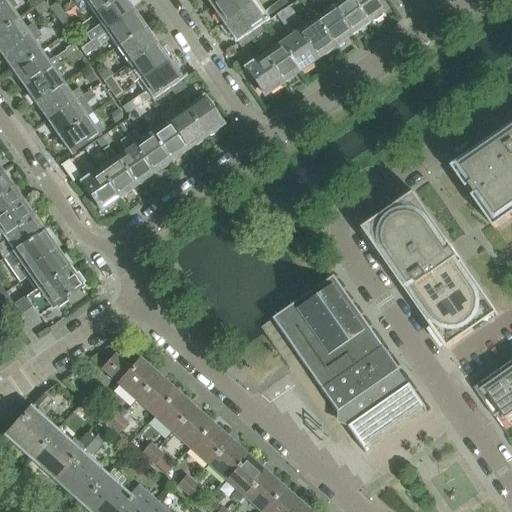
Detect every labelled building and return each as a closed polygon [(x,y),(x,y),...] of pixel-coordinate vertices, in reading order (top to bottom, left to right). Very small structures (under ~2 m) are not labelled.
[(40,0),(30,0),(27,2),(33,10),(34,9),(43,3),(40,0)] [(81,0),(93,16),(116,0),(81,0)] [(128,7),(130,6),(125,0),(116,0),(93,16),(105,32),(133,13),(128,7)] [(216,13),(214,14),(221,24),(251,4),(248,0),(221,0),(211,7),(216,13)] [(351,0),(341,0),(331,8),(351,36),(357,31),(360,31),(365,28),(366,25),(368,24),(351,0)] [(351,0),(368,24),(372,21),(375,22),(381,18),(381,14),(385,11),(377,0),(351,0)] [(0,7),(0,32),(18,20),(7,3),(0,7)] [(43,3),(34,9),(39,16),(49,9),(49,8),(46,4),(43,3)] [(56,3),(49,8),(49,9),(56,18),(63,13),(56,3)] [(251,4),(221,24),(228,35),(230,34),(235,40),(263,21),(251,4)] [(331,8),(314,20),(333,48),(336,47),(338,47),(343,43),(344,41),(351,36),(331,8)] [(63,13),(56,18),(65,31),(65,32),(67,34),(69,33),(74,29),(63,13)] [(133,13),(105,32),(116,49),(146,28),(139,18),(137,19),(133,13)] [(18,20),(0,32),(0,53),(2,56),(30,36),(18,20)] [(314,20),(296,32),(316,60),(323,55),(326,56),(331,52),(331,50),(333,48),(314,20)] [(155,46),(151,40),(153,39),(146,28),(116,49),(128,65),(155,46)] [(296,32),(279,44),(299,72),(301,71),(304,71),(309,67),(310,65),(316,60),(296,32)] [(2,56),(6,62),(5,63),(11,73),(41,52),(30,36),(2,56)] [(279,44),(262,56),(282,84),(284,83),(287,83),(292,80),(292,77),(299,72),(279,44)] [(155,46),(128,65),(139,82),(169,61),(161,51),(160,52),(155,46)] [(41,52),(11,73),(19,83),(20,82),(25,89),(53,69),(41,52)] [(77,52),(66,59),(71,66),(81,59),(77,52)] [(249,59),(241,64),(264,97),(268,94),(272,94),(277,90),(278,87),(282,84),(262,56),(252,63),(249,59)] [(169,61),(139,82),(151,99),(179,79),(174,72),(176,71),(169,61)] [(29,95),(27,96),(34,106),(64,85),(58,76),(66,70),(61,63),(53,69),(25,89),(29,95)] [(88,68),(81,73),(89,85),(96,80),(88,68)] [(111,77),(103,82),(115,99),(122,94),(111,77)] [(180,83),(170,90),(174,96),(185,89),(182,84),(181,84),(180,83)] [(64,85),(34,106),(42,116),(43,115),(48,121),(81,98),(83,97),(78,89),(70,94),(64,85)] [(194,104),(184,111),(204,139),(208,136),(211,137),(217,132),(218,129),(222,126),(199,94),(191,99),(194,104)] [(52,128),(50,129),(57,139),(87,118),(92,114),(81,98),(48,121),(52,128)] [(140,106),(134,111),(136,113),(139,118),(145,113),(140,106)] [(117,110),(109,116),(114,124),(121,119),(121,116),(117,110)] [(184,111),(167,123),(187,151),(193,146),(196,146),(201,143),(202,140),(204,139),(184,111)] [(87,118),(57,139),(65,149),(66,148),(71,155),(99,135),(87,118)] [(167,123),(150,135),(170,163),(172,161),(175,161),(179,158),(180,155),(187,151),(167,123)] [(511,127),(453,168),(468,190),(471,187),(477,196),(473,198),(495,229),(496,229),(509,247),(511,244),(511,127)] [(150,135),(133,147),(152,175),(159,170),(162,170),(167,167),(168,164),(170,163),(150,135)] [(133,147),(115,159),(135,187),(137,185),(140,186),(145,182),(146,179),(152,175),(133,147)] [(115,159),(98,171),(118,199),(120,197),(123,198),(128,194),(129,191),(135,187),(115,159)] [(69,161),(60,167),(72,183),(78,179),(80,177),(69,161)] [(80,177),(78,179),(100,211),(105,208),(108,209),(114,205),(114,201),(118,199),(98,171),(88,178),(86,174),(80,177)] [(1,174),(0,174),(0,195),(11,188),(10,187),(11,184),(7,179),(4,179),(1,174)] [(11,188),(0,195),(0,217),(21,203),(17,198),(18,195),(15,190),(12,190),(11,188)] [(415,194),(364,230),(447,350),(499,314),(415,194)] [(21,203),(0,217),(0,232),(3,238),(31,218),(31,217),(31,214),(28,209),(25,209),(21,203)] [(38,227),(39,225),(35,220),(32,219),(31,218),(3,238),(9,245),(0,251),(0,253),(4,260),(9,256),(42,233),(38,227)] [(67,268),(70,266),(64,257),(61,259),(49,242),(52,240),(46,232),(43,234),(42,233),(9,256),(34,292),(25,298),(38,317),(57,305),(59,308),(68,302),(65,299),(81,288),(80,286),(83,284),(77,275),(74,278),(67,268)] [(331,277),(270,319),(336,413),(337,412),(347,426),(346,427),(362,450),(423,408),(407,385),(406,385),(396,371),(397,370),(331,277)] [(2,288),(0,289),(0,304),(5,312),(14,306),(2,288)] [(14,306),(5,312),(18,331),(38,317),(25,298),(14,306)] [(115,356),(102,370),(118,385),(131,370),(115,356)] [(118,385),(117,386),(118,386),(119,385),(136,401),(156,378),(140,363),(141,362),(139,360),(131,370),(118,385)] [(511,363),(501,371),(511,386),(511,363)] [(511,386),(501,371),(475,389),(488,408),(495,403),(506,420),(511,416),(511,386)] [(174,394),(157,378),(158,377),(157,377),(156,378),(136,401),(154,417),(174,394)] [(154,417),(172,433),(193,409),(192,410),(175,394),(176,393),(175,393),(174,394),(154,417)] [(43,395),(34,405),(41,411),(50,401),(43,395)] [(7,437),(31,458),(29,460),(30,461),(55,433),(30,411),(31,409),(30,408),(4,438),(5,438),(7,437)] [(193,409),(172,433),(190,449),(211,425),(210,426),(193,410),(194,409),(193,409)] [(106,422),(112,427),(121,418),(114,412),(106,422)] [(121,418),(112,427),(119,434),(127,424),(121,418)] [(190,449),(208,465),(229,441),(228,442),(211,426),(212,425),(211,425),(190,449)] [(56,481),(55,483),(80,456),(55,433),(30,461),(32,459),(56,481)] [(88,434),(78,444),(85,450),(94,440),(88,434)] [(94,440),(85,450),(91,456),(101,446),(94,440)] [(229,441),(208,465),(226,481),(247,457),(246,458),(229,442),(230,441),(229,441)] [(141,454),(148,460),(156,450),(150,444),(141,454)] [(156,450),(148,460),(155,466),(163,456),(156,450)] [(80,456),(55,483),(56,483),(57,482),(81,503),(80,505),(80,506),(105,478),(80,456)] [(247,457),(226,481),(244,497),(265,473),(264,474),(247,458),(248,457),(247,457)] [(244,497),(260,511),(262,511),(282,490),(283,489),(282,490),(265,474),(266,473),(265,473),(244,497)] [(177,486),(184,492),(192,482),(186,476),(177,486)] [(91,511),(120,511),(124,508),(128,511),(146,511),(157,500),(143,487),(135,497),(131,494),(127,498),(105,478),(80,506),(81,506),(82,504),(91,511)] [(192,482),(184,492),(190,498),(199,488),(192,482)] [(262,511),(295,511),(300,506),(301,505),(300,505),(300,506),(282,490),(262,511)] [(170,511),(157,500),(146,511),(170,511)]
